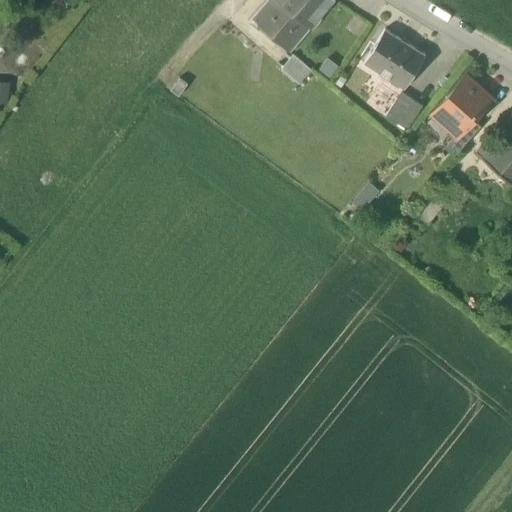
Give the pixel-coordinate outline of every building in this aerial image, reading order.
[(288,52),(309,28),(277,0),(269,0),(251,21),(288,52)] [(277,0),(309,28),(332,0),(277,0)] [(363,62),(403,88),(425,54),(384,28),(363,62)] [(280,69),(297,83),(310,68),(293,54),(280,69)] [(327,57),(318,68),(330,77),(338,66),(327,57)] [(170,89),(178,95),(187,83),(179,77),(170,89)] [(458,131),(459,132),(472,117),(488,98),(472,84),(469,88),(463,82),(466,79),(464,77),(435,110),(436,112),(439,108),(460,127),(457,130),(458,131)] [(469,88),(472,84),(466,79),(463,82),(469,88)] [(0,80),(0,102),(7,103),(10,82),(0,80)] [(385,114),(407,128),(422,104),(400,91),(385,114)] [(436,112),(457,130),(460,127),(439,108),(436,112)] [(447,143),(457,152),(481,125),(472,117),(459,132),(458,131),(447,143)] [(481,158),(511,183),(511,122),(489,149),(481,158)] [(476,153),(481,158),(489,149),(483,144),(476,153)] [(434,192),(444,202),(458,185),(448,176),(434,192)] [(412,217),(423,226),(444,202),(434,192),(412,217)]
